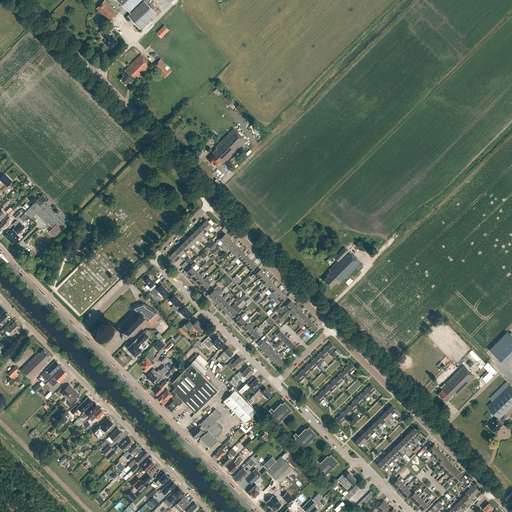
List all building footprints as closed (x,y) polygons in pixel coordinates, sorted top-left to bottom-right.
[(109,22),(118,13),(104,0),(96,9),(109,22)] [(129,12),(140,0),(117,0),(120,3),(129,12)] [(132,21),(140,29),(156,13),(149,5),(144,0),(128,16),(132,21)] [(161,38),(168,31),(163,26),(156,33),(161,38)] [(106,39),(103,42),(110,48),(118,41),(109,33),(109,34),(103,29),(99,33),(105,38),(106,39)] [(125,72),(122,75),(123,76),(120,79),(126,85),(129,82),(130,83),(134,79),(135,80),(143,72),(151,65),(140,54),(124,71),(125,72)] [(152,67),(158,72),(164,79),(172,71),(160,59),(152,67)] [(244,144),(246,141),(233,128),(215,147),(216,148),(212,152),(214,153),(208,159),(209,160),(209,161),(210,162),(211,162),(212,162),(213,162),(216,166),(221,161),(224,164),(240,148),(242,150),(246,146),(244,144)] [(5,174),(0,179),(7,187),(12,182),(5,174)] [(46,199),(42,195),(25,212),(31,218),(36,213),(46,223),(47,222),(52,228),(49,231),(54,236),(65,224),(43,202),(46,199)] [(4,207),(9,201),(6,198),(1,204),(4,207)] [(19,211),(13,216),(16,219),(22,213),(19,211)] [(25,213),(20,218),(24,221),(28,217),(25,213)] [(7,222),(11,218),(8,215),(2,222),(0,224),(0,228),(0,229),(1,229),(2,229),(6,225),(6,226),(9,224),(7,222)] [(214,229),(216,227),(212,224),(211,225),(206,220),(202,224),(207,230),(208,229),(211,226),(214,229)] [(17,234),(24,227),(20,223),(14,228),(5,236),(12,243),(19,237),(17,234)] [(211,232),(208,229),(207,230),(202,224),(197,229),(203,234),(203,233),(206,230),(209,234),(211,232)] [(207,236),(203,233),(203,234),(197,229),(193,233),(198,239),(199,238),(202,235),(205,238),(207,236)] [(202,241),(199,238),(198,239),(193,233),(188,237),(193,243),(194,242),(197,239),(200,243),(202,241)] [(224,244),(229,238),(225,233),(219,239),(219,238),(215,241),(217,243),(220,240),(223,243),(224,244)] [(198,245),(194,242),(193,243),(188,237),(184,242),(189,247),(190,247),(193,244),(196,247),(198,245)] [(228,248),(234,243),(229,238),(224,244),(223,243),(220,246),(221,248),(225,244),(227,247),(228,248)] [(212,250),(217,245),(212,241),(208,246),(212,250)] [(193,250),(190,247),(189,247),(184,242),(179,246),(184,252),(185,251),(188,248),(191,252),(193,250)] [(233,253),(238,247),(234,243),(228,248),(227,247),(224,250),(226,252),(229,249),(232,252),(233,253)] [(188,254),(185,251),(184,252),(179,246),(175,251),(180,256),(181,255),(184,253),(187,256),(188,254)] [(237,257),(243,252),(238,247),(233,253),(232,252),(229,255),(230,257),(233,253),(236,256),(237,257)] [(327,275),(323,280),(331,288),(337,282),(339,284),(360,263),(344,248),(334,258),(337,261),(328,270),(329,271),(326,274),(327,275)] [(184,259),(181,255),(180,256),(175,251),(170,255),(175,261),(179,257),(182,260),(184,259)] [(241,262),(247,256),(243,252),(237,257),(236,256),(233,259),(235,261),(238,258),(241,261),(241,262)] [(246,266),(251,261),(247,256),(241,262),(241,261),(237,264),(239,266),(242,262),(245,265),(246,266)] [(250,271),(256,265),(251,261),(246,266),(245,265),(242,268),(244,270),(247,267),(250,271)] [(195,270),(199,267),(196,264),(194,262),(191,266),(192,266),(186,272),(191,277),(196,271),(195,270)] [(199,267),(195,270),(196,271),(191,277),(195,281),(201,275),(200,275),(197,272),(200,269),(199,267)] [(259,279),(264,274),(260,269),(254,274),(250,277),(252,279),(255,275),(258,278),(259,279)] [(239,278),(244,274),(240,270),(235,275),(239,278)] [(203,271),(200,275),(201,275),(195,281),(200,286),(205,280),(205,279),(202,276),(205,273),(203,271)] [(263,284),(269,278),(264,274),(259,279),(258,278),(255,281),(256,283),(260,280),(262,283),(263,284)] [(211,282),(209,279),(210,278),(209,278),(208,276),(205,279),(205,280),(200,286),(204,290),(210,285),(209,284),(211,282)] [(148,289),(150,291),(156,286),(154,284),(155,283),(149,277),(144,281),(150,287),(148,289)] [(268,288),(273,283),(269,278),(263,284),(262,283),(259,286),(261,288),(264,284),(267,287),(268,288)] [(248,288),(243,282),(240,285),(245,291),(248,288)] [(272,293),(278,287),(273,283),(268,288),(267,287),(264,291),(265,292),(269,289),(271,292),(272,293)] [(158,288),(156,286),(150,291),(155,295),(159,291),(163,296),(168,291),(162,284),(158,288)] [(219,294),(218,293),(215,290),(218,287),(217,285),(213,289),(214,289),(209,295),(213,299),(219,294)] [(277,297),(282,292),(278,287),(272,293),(271,292),(268,295),(270,297),(273,294),(276,296),(277,297)] [(221,290),(218,293),(219,294),(213,299),(218,304),(223,298),(222,297),(220,295),(223,291),(221,290)] [(281,302),(287,296),(282,292),(277,297),(276,296),(273,299),(274,301),(277,305),(281,301),(281,302)] [(226,294),(222,297),(223,298),(218,304),(222,308),(228,303),(227,302),(224,299),(227,296),(226,294)] [(175,312),(176,311),(179,308),(177,305),(181,301),(175,295),(170,300),(174,304),(171,307),(175,312)] [(237,312),(239,310),(236,307),(244,300),(242,298),(237,302),(235,304),(234,303),(231,307),(232,307),(226,313),(231,318),(237,312)] [(232,307),(231,307),(228,304),(232,301),(230,299),(227,302),(228,303),(222,308),(226,313),(232,307)] [(290,310),(295,305),(290,300),(285,306),(284,305),(281,308),(283,310),(286,307),(289,309),(290,310)] [(119,327),(122,330),(119,332),(122,335),(125,332),(127,335),(146,317),(149,320),(148,321),(152,325),(156,321),(159,325),(160,324),(161,326),(157,330),(161,335),(168,327),(159,318),(161,316),(157,312),(144,303),(135,306),(134,307),(136,310),(119,327)] [(294,315),(299,309),(295,305),(290,310),(289,309),(285,313),(287,314),(290,311),(293,314),(294,315)] [(186,318),(191,312),(185,306),(183,309),(180,306),(179,308),(176,311),(179,314),(181,313),(186,318)] [(298,319),(304,314),(299,309),(294,315),(293,314),(290,317),(292,319),(295,316),(298,319)] [(6,320),(10,316),(9,316),(10,315),(8,313),(7,314),(6,313),(0,319),(0,323),(2,325),(6,321),(6,320)] [(236,322),(240,327),(246,321),(245,320),(242,317),(245,314),(244,313),(240,316),(241,317),(236,322)] [(303,324),(308,318),(304,314),(298,319),(294,322),(296,323),(299,320),(302,323),(303,324)] [(248,317),(245,320),(246,321),(240,327),(244,331),(250,326),(249,325),(246,322),(250,319),(248,317)] [(268,323),(272,327),(274,324),(268,317),(265,320),(268,323)] [(307,328),(313,323),(308,318),(303,324),(302,323),(299,326),(300,328),(304,325),(306,327),(307,328)] [(189,320),(185,324),(184,323),(181,327),(186,332),(189,329),(190,331),(194,327),(198,331),(204,326),(197,319),(192,324),(191,323),(191,322),(189,320)] [(17,330),(20,327),(15,321),(6,329),(12,336),(14,335),(18,330),(17,330)] [(252,322),(249,325),(250,326),(244,331),(249,336),(254,330),(254,329),(251,326),(254,323),(252,322)] [(312,333),(317,327),(313,323),(307,328),(306,327),(303,331),(305,333),(308,329),(312,333)] [(249,336),(254,340),(256,337),(259,335),(261,332),(263,331),(259,327),(259,328),(257,326),(254,329),(254,330),(249,336)] [(139,346),(148,338),(145,335),(146,335),(144,332),(134,342),(134,341),(127,348),(135,356),(142,350),(139,346)] [(511,336),(507,332),(489,350),(504,364),(511,355),(511,336)] [(303,333),(299,336),(304,341),(307,337),(303,333)] [(208,336),(201,344),(203,347),(205,345),(208,348),(210,348),(214,344),(218,349),(224,343),(218,337),(212,342),(211,340),(211,339),(208,336)] [(258,345),(263,350),(268,345),(264,342),(268,339),(266,336),(262,340),(262,341),(258,344),(258,345)] [(163,347),(167,351),(174,344),(169,340),(163,347),(162,347),(163,347)] [(273,350),(276,347),(273,344),(271,342),(268,345),(263,350),(268,355),(273,351),(273,350)] [(328,353),(335,347),(330,342),(326,346),(323,348),(324,349),(328,353)] [(233,352),(228,347),(221,354),(219,356),(221,359),(224,356),(227,360),(230,357),(230,356),(233,352)] [(276,347),(273,350),(273,351),(268,355),(273,360),(278,356),(278,355),(275,352),(278,349),(276,347)] [(47,361),(51,356),(44,349),(40,353),(39,352),(20,370),(30,380),(48,362),(47,361)] [(322,359),(328,353),(324,349),(320,352),(317,354),(318,354),(322,359)] [(280,357),(283,354),(281,352),(278,355),(278,356),(273,360),(279,366),(283,361),(280,357)] [(195,413),(218,390),(205,377),(204,377),(202,375),(208,369),(204,366),(207,362),(199,354),(171,383),(175,387),(172,390),(173,391),(170,393),(172,395),(173,396),(164,404),(167,407),(168,407),(171,410),(177,404),(180,403),(182,400),(195,413)] [(316,365),(322,359),(318,354),(314,358),(311,360),(312,361),(316,365)] [(237,368),(244,361),(239,356),(233,363),(231,361),(226,365),(230,369),(234,365),(237,368)] [(146,357),(139,364),(142,367),(142,368),(142,369),(143,370),(144,370),(145,371),(145,370),(146,371),(155,362),(152,360),(151,361),(146,357)] [(477,360),(479,363),(477,365),(480,368),(486,363),(480,357),(477,360)] [(47,380),(61,366),(56,361),(52,365),(51,365),(44,372),(41,375),(45,380),(47,380)] [(310,371),(316,365),(312,361),(308,364),(307,364),(305,366),(306,366),(310,371)] [(349,374),(355,368),(350,363),(346,367),(346,366),(344,369),(349,374)] [(475,377),(463,365),(445,382),(444,381),(443,382),(444,383),(440,387),(443,390),(438,394),(445,402),(454,393),(456,395),(475,377)] [(14,380),(19,375),(16,373),(19,370),(15,366),(7,374),(14,380)] [(168,371),(166,370),(163,366),(156,372),(154,369),(146,376),(147,377),(148,378),(149,378),(150,379),(152,381),(154,379),(156,381),(157,381),(160,378),(160,379),(168,371)] [(247,378),(253,371),(248,366),(244,370),(243,368),(236,374),(240,378),(243,374),(247,378)] [(310,371),(306,366),(302,370),(301,370),(299,372),(300,372),(304,377),(310,371)] [(63,377),(67,374),(62,369),(54,377),(49,382),(53,386),(58,381),(60,382),(64,378),(63,377)] [(343,380),(349,374),(344,369),(340,373),(340,372),(337,375),(338,375),(343,380)] [(298,383),(304,377),(300,372),(296,376),(295,375),(293,378),(298,383)] [(336,386),(343,380),(338,375),(334,379),(334,378),(331,381),(332,381),(336,386)] [(254,390),(261,383),(256,378),(252,382),(250,379),(246,384),(250,388),(252,387),(254,390)] [(163,388),(168,384),(170,381),(169,380),(166,382),(165,381),(159,386),(158,385),(156,388),(153,391),(154,391),(153,392),(154,393),(155,393),(157,395),(164,389),(163,388)] [(330,392),(336,386),(332,381),(328,385),(328,384),(325,386),(326,387),(330,392)] [(511,407),(511,386),(507,382),(490,399),(492,401),(488,406),(498,417),(497,418),(496,418),(493,421),(493,420),(491,422),(491,423),(488,426),(492,429),(492,430),(492,431),(493,432),(494,432),(494,431),(495,432),(497,429),(498,430),(503,425),(501,423),(502,421),(500,419),(511,407)] [(39,383),(32,389),(36,393),(43,387),(39,383)] [(66,397),(74,389),(69,384),(64,390),(62,387),(56,393),(60,397),(62,394),(66,397)] [(369,394),(375,388),(371,384),(367,388),(366,387),(364,389),(365,390),(369,394)] [(324,398),(330,392),(326,387),(322,391),(322,390),(319,392),(320,393),(324,398)] [(267,398),(272,393),(266,388),(262,391),(260,389),(251,397),(254,400),(258,396),(260,397),(263,394),(267,398)] [(73,399),(79,394),(74,389),(66,397),(69,401),(67,404),(70,407),(76,401),(73,399)] [(172,395),(170,393),(167,390),(162,394),(157,398),(160,401),(161,401),(163,404),(168,400),(167,399),(172,395)] [(223,401),(245,422),(256,411),(250,405),(247,402),(246,401),(244,399),(235,390),(223,401)] [(363,400),(369,394),(365,390),(361,394),(360,393),(358,395),(359,396),(363,400)] [(318,404),(324,398),(320,393),(316,397),(316,396),(313,398),(318,404)] [(357,406),(363,400),(359,396),(355,400),(354,399),(352,401),(353,402),(357,406)] [(82,412),(93,402),(88,397),(78,407),(76,405),(70,410),(73,414),(79,408),(82,412)] [(94,410),(98,406),(98,405),(96,404),(95,404),(94,402),(82,414),(85,417),(88,415),(89,416),(94,411),(94,410)] [(282,404),(269,416),(277,424),(292,409),(284,402),(282,404)] [(351,412),(357,406),(353,402),(349,406),(348,405),(346,407),(347,408),(351,412)] [(209,403),(201,411),(204,414),(212,406),(209,403)] [(394,411),(397,415),(399,413),(396,409),(392,405),(386,410),(391,415),(391,414),(394,411)] [(100,415),(105,411),(101,407),(89,418),(92,421),(96,417),(98,419),(101,416),(100,415)] [(214,421),(221,414),(215,408),(200,423),(199,423),(197,425),(197,426),(190,433),(196,438),(203,431),(205,433),(200,438),(210,448),(218,440),(214,436),(222,428),(214,421)] [(345,418),(351,412),(347,408),(343,412),(342,411),(340,413),(341,414),(345,418)] [(394,418),(391,414),(391,415),(386,410),(381,415),(386,420),(389,416),(392,420),(394,418)] [(339,424),(345,418),(341,414),(337,418),(336,417),(334,419),(339,424)] [(389,423),(386,420),(381,415),(376,420),(380,425),(381,425),(384,422),(387,425),(389,423)] [(78,427),(82,423),(77,418),(73,422),(78,427)] [(103,434),(113,424),(107,418),(99,425),(97,423),(91,429),(94,433),(98,429),(103,434)] [(384,428),(381,425),(380,425),(376,420),(371,425),(375,430),(379,427),(382,430),(384,428)] [(51,433),(57,427),(56,425),(49,432),(51,433)] [(378,433),(375,430),(371,425),(365,430),(370,435),(373,432),(377,435),(378,433)] [(293,442),(291,444),(301,453),(302,452),(303,451),(301,449),(316,434),(308,426),(306,428),(294,441),(293,442)] [(115,442),(123,434),(117,428),(109,436),(115,442)] [(421,438),(423,436),(420,433),(419,433),(414,428),(409,433),(414,438),(415,437),(418,435),(421,438)] [(373,438),(370,435),(365,430),(360,436),(365,440),(368,437),(371,440),(373,438)] [(269,438),(265,433),(261,438),(265,442),(269,438)] [(414,439),(417,442),(418,441),(415,437),(414,438),(409,433),(404,437),(410,443),(411,442),(414,439)] [(368,443),(365,440),(360,436),(355,441),(359,445),(363,442),(366,445),(368,443)] [(130,446),(133,442),(129,437),(125,441),(125,440),(122,443),(122,444),(119,447),(124,452),(127,449),(130,446)] [(413,444),(411,442),(410,443),(404,437),(400,441),(405,447),(406,446),(409,443),(412,447),(414,445),(413,444)] [(226,446),(232,440),(230,438),(218,450),(218,451),(215,455),(219,459),(225,452),(223,450),(227,446),(226,446)] [(250,438),(243,445),(246,448),(253,441),(250,438)] [(409,449),(406,446),(405,447),(400,441),(395,446),(401,451),(402,450),(404,448),(408,451),(409,449)] [(136,453),(139,450),(137,448),(138,447),(135,444),(131,448),(123,455),(128,460),(136,453)] [(432,454),(438,448),(434,444),(428,449),(424,452),(426,454),(429,456),(431,453),(432,454)] [(109,460),(117,453),(109,445),(102,451),(106,455),(105,457),(109,460)] [(405,454),(402,450),(401,451),(395,446),(391,450),(396,456),(397,455),(400,452),(403,455),(405,454)] [(230,452),(221,461),(225,465),(228,462),(231,459),(230,458),(232,455),(233,456),(236,452),(232,448),(229,451),(230,452)] [(436,458),(442,452),(438,448),(432,454),(431,453),(429,456),(430,458),(433,455),(436,458)] [(139,463),(148,454),(144,450),(135,459),(134,458),(127,465),(128,466),(130,468),(137,461),(139,463)] [(400,458),(397,455),(396,456),(391,450),(386,455),(392,460),(393,459),(395,457),(399,460),(400,458)] [(440,462),(445,458),(446,457),(442,452),(436,458),(433,461),(434,462),(437,459),(440,462)] [(328,456),(316,468),(323,476),(338,462),(330,454),(328,456)] [(61,466),(68,459),(65,455),(58,462),(61,466)] [(396,463),(393,459),(392,460),(386,455),(382,459),(387,465),(388,464),(391,461),(394,464),(396,463)] [(272,456),(262,465),(266,469),(276,460),(272,456)] [(278,483),(293,468),(284,460),(281,457),(280,456),(276,460),(266,469),(266,470),(278,483)] [(442,469),(449,462),(445,458),(440,462),(438,465),(438,464),(434,467),(436,469),(439,466),(442,469)] [(146,471),(154,464),(149,459),(141,466),(142,467),(138,471),(140,473),(144,469),(146,471)] [(238,466),(237,465),(239,462),(237,459),(228,468),(232,472),(238,466)] [(391,467),(388,464),(387,465),(382,459),(377,464),(383,469),(386,465),(390,469),(391,467)] [(125,467),(119,461),(115,465),(117,467),(115,469),(119,472),(120,471),(121,471),(122,470),(125,467)] [(446,473),(453,466),(449,462),(442,469),(439,472),(440,473),(443,470),(446,473)] [(133,473),(139,467),(137,465),(131,470),(131,471),(133,473)] [(450,478),(458,471),(453,466),(446,473),(443,476),(444,477),(447,475),(450,477),(450,478)] [(243,468),(233,477),(239,482),(244,477),(249,483),(250,484),(261,474),(255,469),(252,472),(248,469),(246,471),(243,468)] [(455,482),(462,475),(458,471),(450,478),(450,477),(447,480),(449,482),(452,479),(455,482)] [(347,489),(356,480),(349,472),(339,481),(347,489)] [(162,484),(169,478),(164,473),(158,479),(155,483),(157,486),(161,482),(162,484)] [(147,482),(151,478),(148,475),(141,482),(140,481),(135,486),(139,491),(144,486),(145,487),(148,484),(147,482)] [(256,485),(262,479),(259,476),(254,482),(256,484),(247,492),(248,493),(248,494),(249,495),(250,495),(251,495),(252,494),(254,497),(259,492),(257,490),(259,489),(256,485)] [(392,484),(396,489),(402,483),(401,483),(399,480),(402,477),(400,476),(397,479),(392,484)] [(133,487),(140,480),(137,477),(130,484),(133,487)] [(404,480),(401,483),(402,483),(396,489),(400,493),(406,487),(403,484),(406,481),(404,480)] [(170,490),(175,485),(171,481),(166,485),(160,490),(165,494),(170,489),(170,490)] [(474,494),(479,490),(473,484),(470,481),(469,482),(472,485),(469,488),(468,488),(474,494)] [(407,489),(410,486),(409,484),(406,487),(400,493),(405,498),(410,492),(407,489)] [(468,488),(469,488),(466,485),(465,486),(467,489),(464,492),(465,494),(470,498),(474,494),(468,488)] [(169,502),(181,490),(178,487),(172,493),(173,494),(167,500),(168,500),(169,502)] [(155,489),(146,497),(149,500),(158,491),(155,489)] [(178,499),(184,493),(181,490),(169,502),(171,504),(177,498),(178,499)] [(127,500),(133,495),(130,491),(124,497),(127,500)] [(408,497),(413,502),(419,496),(422,493),(420,492),(417,494),(414,491),(408,497)] [(296,501),(303,495),(300,492),(293,498),(296,501)] [(293,498),(289,494),(284,499),(288,503),(293,498)] [(471,499),(470,498),(465,494),(463,496),(460,494),(458,495),(461,498),(467,504),(471,499)] [(154,506),(158,502),(152,496),(148,500),(154,506)] [(180,511),(189,503),(186,499),(187,498),(184,496),(174,506),(180,511)] [(266,502),(275,510),(281,504),(278,501),(280,500),(277,497),(275,498),(272,496),(266,502)] [(422,499),(419,496),(413,502),(417,506),(423,500),(426,497),(424,496),(422,499)] [(461,498),(458,501),(455,498),(454,499),(457,502),(463,508),(467,504),(461,498)] [(307,511),(315,505),(310,500),(301,509),(304,511),(307,511)] [(337,511),(345,503),(342,500),(334,508),(337,511)] [(380,511),(387,505),(383,500),(376,507),(373,510),(374,511),(377,509),(380,511)] [(427,505),(430,502),(429,500),(426,503),(423,500),(417,506),(421,510),(427,505)] [(458,511),(463,508),(457,502),(454,505),(451,502),(450,504),(452,507),(453,506),(458,511)] [(186,511),(194,511),(199,507),(195,503),(186,511)] [(492,509),(494,508),(493,507),(494,507),(491,504),(489,503),(486,505),(483,508),(485,510),(482,511),(489,511),(492,509)]
